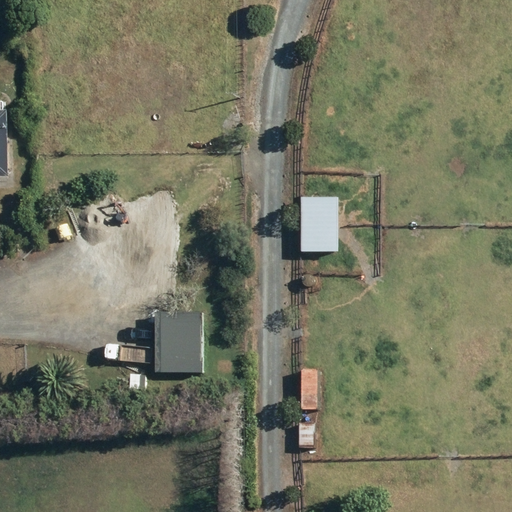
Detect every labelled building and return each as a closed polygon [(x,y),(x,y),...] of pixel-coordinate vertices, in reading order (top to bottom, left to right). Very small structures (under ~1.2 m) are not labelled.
[(0,176),(20,176),(18,109),(0,109),(0,176)] [(348,200),(308,199),(307,253),(347,254),(348,200)] [(166,371),(211,371),(211,312),(166,312),(166,371)] [(324,371),(306,371),(305,411),(323,411),(324,371)] [(139,374),(138,390),(153,391),(154,375),(139,374)] [(321,423),(303,423),(303,448),(321,448),(321,423)]
